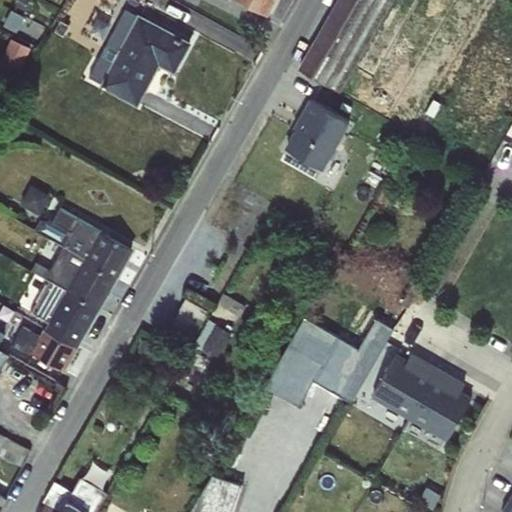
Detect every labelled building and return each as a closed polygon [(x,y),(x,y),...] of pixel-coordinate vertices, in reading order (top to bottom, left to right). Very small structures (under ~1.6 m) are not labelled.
[(29,0),(17,0),(14,7),(24,12),(29,0)] [(242,0),(268,13),(275,0),(242,0)] [(336,0),(297,68),(340,93),(393,0),(336,0)] [(11,10),(3,24),(27,37),(34,22),(11,10)] [(137,15),(100,83),(99,86),(138,107),(160,66),(175,75),(193,42),(138,13),(137,15)] [(60,21),(54,31),(63,36),(69,26),(60,21)] [(11,38),(1,63),(23,71),(33,46),(11,38)] [(324,173),(350,122),(310,101),(295,130),(296,131),(285,153),(324,173)] [(30,182),(20,202),(40,213),(51,193),(30,182)] [(75,252),(85,257),(101,230),(60,208),(53,222),(60,226),(52,240),(64,246),(75,252)] [(85,257),(84,260),(115,280),(133,248),(101,230),(85,257)] [(51,280),(55,282),(67,288),(84,260),(85,257),(75,252),(64,246),(50,269),(37,262),(32,270),(36,273),(45,277),(51,280)] [(264,248),(246,282),(264,291),(282,257),(264,248)] [(84,260),(67,288),(66,290),(99,308),(115,280),(84,260)] [(55,282),(51,280),(30,311),(48,321),(57,306),(48,301),(52,293),(51,292),(55,282)] [(48,301),(57,306),(66,290),(67,288),(55,282),(51,292),(52,293),(48,301)] [(57,306),(48,321),(44,329),(78,347),(99,308),(66,290),(57,306)] [(186,298),(168,329),(191,342),(209,311),(186,298)] [(304,316),(264,386),(298,405),(313,380),(351,402),(394,328),(376,317),(358,348),(304,316)] [(209,318),(195,341),(217,355),(231,332),(209,318)] [(32,352),(41,335),(24,326),(10,349),(31,359),(34,353),(32,352)] [(32,352),(34,353),(65,370),(78,347),(44,329),(41,335),(32,352)] [(0,368),(8,354),(0,349),(0,368)] [(410,417),(438,369),(411,353),(407,361),(396,354),(372,395),(410,417)] [(438,369),(410,417),(448,438),(471,398),(460,392),(464,384),(438,369)] [(7,437),(0,450),(0,455),(20,463),(29,448),(7,437)] [(232,511),(242,485),(212,475),(189,511),(232,511)] [(59,511),(67,499),(87,511),(95,511),(107,493),(93,484),(80,477),(72,491),(56,481),(43,501),(46,503),(40,511),(59,511)] [(426,486),(419,500),(432,508),(439,494),(426,486)] [(511,511),(511,493),(502,511),(501,511),(511,511)] [(87,511),(67,499),(59,511),(87,511)]
